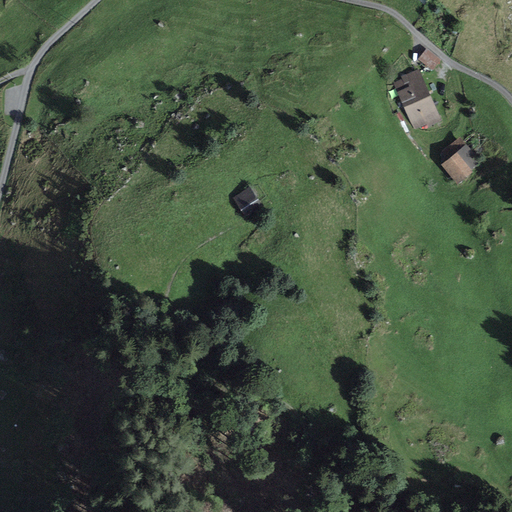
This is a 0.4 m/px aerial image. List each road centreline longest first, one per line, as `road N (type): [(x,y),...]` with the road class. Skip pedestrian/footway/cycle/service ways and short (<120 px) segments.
road 1 (unclassified): [(0,187),(37,57),(96,0)]
road 2 (unclassified): [(351,0),(393,11),(446,61),(511,101)]
